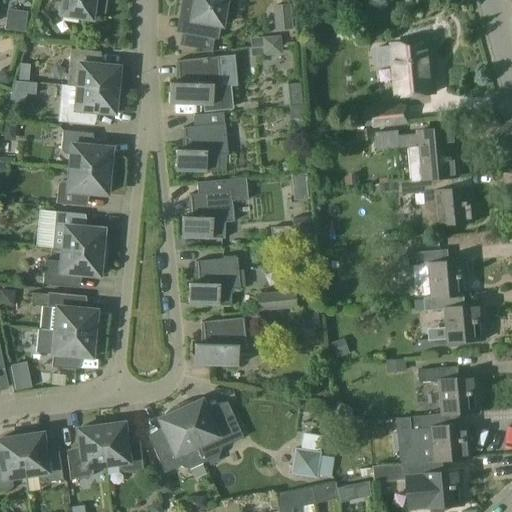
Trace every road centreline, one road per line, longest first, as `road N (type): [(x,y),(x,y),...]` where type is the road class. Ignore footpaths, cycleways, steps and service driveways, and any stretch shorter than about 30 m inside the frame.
road 1 (residential): [(116,397),(162,387),(177,359),(148,105)]
road 2 (residential): [(148,105),(116,397)]
